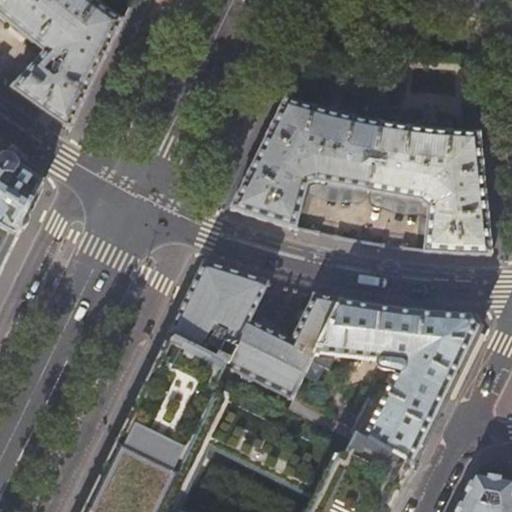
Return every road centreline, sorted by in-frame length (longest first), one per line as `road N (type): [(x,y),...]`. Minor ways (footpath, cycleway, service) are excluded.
road 1 (residential): [(133,204),(206,237),(315,270),(422,287),(511,290)]
road 2 (secondary): [(0,461),(133,204)]
road 3 (secondary): [(133,204),(233,0)]
road 4 (residential): [(511,333),(424,511)]
road 5 (residential): [(0,121),(133,204)]
